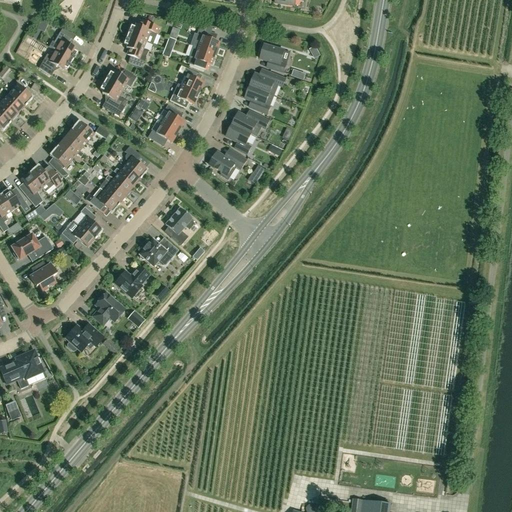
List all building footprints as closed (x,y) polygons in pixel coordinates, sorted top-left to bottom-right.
[(131,27),(127,36),(146,43),(152,46),(156,36),(159,28),(139,21),(137,26),(135,26),(134,28),(131,27)] [(217,43),(211,41),(214,34),(210,33),(212,27),(200,25),(196,35),(193,34),(190,46),(193,47),(215,55),(217,47),(216,47),(217,43)] [(58,45),(55,52),(72,62),(77,53),(74,52),(75,49),(69,46),(72,40),(60,33),(54,43),(58,45)] [(143,49),(146,43),(127,36),(123,45),(127,46),(126,49),(128,49),(126,55),(144,62),(148,51),(143,49)] [(264,46),(260,60),(272,64),(271,70),(284,74),(286,66),(281,64),(285,52),(264,46)] [(211,66),(215,55),(193,47),(188,64),(204,70),(206,64),(211,66)] [(34,64),(40,57),(33,51),(27,59),(34,64)] [(67,70),(72,62),(55,52),(51,58),(47,55),(45,58),(39,69),(51,77),(53,72),(52,71),(55,66),(63,71),(64,68),(67,70)] [(182,87),(198,95),(203,84),(199,82),(202,76),(185,68),(185,69),(181,66),(178,72),(183,74),(182,75),(187,77),(182,86),(182,87)] [(110,73),(105,81),(122,91),(126,86),(130,88),(132,85),(136,78),(124,71),(120,76),(114,72),(113,75),(110,73)] [(304,81),(306,75),(294,71),(292,77),(304,81)] [(255,75),(250,87),(270,95),(275,97),(279,86),(283,88),(286,80),(269,73),(267,79),(255,75)] [(122,91),(105,81),(100,90),(103,92),(102,94),(110,98),(106,104),(105,103),(102,108),(119,118),(122,113),(127,103),(119,97),(122,91)] [(37,93),(40,88),(34,84),(31,89),(37,93)] [(193,106),(198,95),(182,87),(182,86),(178,84),(173,95),(170,102),(186,109),(189,104),(193,106)] [(10,93),(25,107),(33,98),(18,85),(10,93)] [(271,108),(275,97),(270,95),(250,87),(245,100),(257,104),(255,110),(267,115),(271,108)] [(18,115),(25,107),(10,93),(3,101),(18,115)] [(0,104),(0,113),(10,123),(18,115),(3,101),(0,104)] [(163,110),(157,120),(178,133),(184,123),(180,120),(183,115),(167,106),(164,111),(163,110)] [(136,123),(143,114),(136,109),(129,119),(136,123)] [(10,123),(0,113),(0,129),(3,132),(10,123)] [(232,126),(251,135),(257,138),(262,128),(265,130),(269,122),(253,114),(250,120),(238,114),(232,126)] [(171,143),(178,133),(157,120),(151,130),(152,131),(147,138),(163,148),(167,141),(171,143)] [(79,122),(71,130),(87,143),(94,135),(79,122)] [(246,145),(251,135),(232,126),(226,138),(238,144),(235,149),(247,155),(251,148),(246,145)] [(99,127),(95,133),(106,140),(110,134),(99,127)] [(80,152),(87,143),(71,130),(64,139),(83,155),(84,155),(80,152)] [(81,158),(83,155),(64,139),(57,147),(72,160),(77,155),(81,158)] [(65,169),(72,160),(57,147),(50,156),(65,169)] [(124,167),(140,180),(147,171),(135,161),(139,155),(129,147),(125,153),(127,154),(125,157),(125,160),(128,162),(124,167)] [(283,151),(277,149),(275,154),(280,157),(283,151)] [(209,166),(222,174),(221,176),(228,181),(237,168),(241,171),(247,162),(233,153),(228,160),(217,153),(209,166)] [(259,165),(254,172),(261,176),(265,170),(259,165)] [(51,172),(47,176),(38,166),(29,173),(42,189),(46,193),(54,186),(57,188),(61,184),(51,172)] [(116,169),(114,172),(117,175),(133,188),(140,180),(124,167),(121,172),(116,169)] [(62,169),(58,173),(65,180),(69,176),(62,169)] [(38,193),(42,189),(29,173),(21,181),(31,193),(26,197),(35,208),(43,202),(38,193)] [(105,180),(110,184),(126,197),(133,188),(117,175),(114,179),(108,176),(105,180)] [(93,180),(88,185),(97,192),(101,187),(93,180)] [(110,184),(104,192),(103,192),(119,205),(126,197),(110,184)] [(103,192),(104,192),(100,189),(92,198),(89,195),(85,200),(95,208),(99,203),(112,214),(119,205),(103,192)] [(9,190),(0,195),(0,196),(11,213),(20,206),(25,213),(30,210),(23,199),(18,203),(9,190)] [(69,191),(64,197),(69,201),(70,200),(76,206),(80,200),(69,191)] [(11,213),(0,196),(0,227),(3,233),(9,229),(4,223),(8,221),(6,216),(11,213)] [(41,206),(35,211),(38,216),(45,211),(41,206)] [(87,218),(79,227),(95,240),(102,231),(90,221),(94,216),(85,208),(80,213),(87,218)] [(192,220),(180,209),(165,226),(175,234),(170,239),(180,247),(188,238),(181,232),(185,227),(189,230),(194,224),(191,221),(192,220)] [(95,240),(79,227),(73,221),(61,234),(71,243),(75,238),(87,249),(95,240)] [(216,229),(208,237),(214,242),(222,234),(216,229)] [(32,235),(12,248),(15,253),(13,254),(17,260),(19,259),(19,261),(33,252),(33,253),(35,252),(39,258),(53,250),(45,237),(36,243),(32,235)] [(55,244),(58,249),(64,246),(61,240),(55,244)] [(165,265),(177,252),(166,242),(161,248),(153,240),(148,245),(148,244),(143,250),(143,251),(139,256),(140,256),(140,259),(142,261),(145,261),(153,268),(158,262),(162,266),(165,265)] [(59,250),(63,256),(69,252),(65,246),(59,250)] [(179,258),(185,263),(188,259),(182,254),(179,258)] [(42,292),(56,284),(52,278),(56,275),(50,265),(46,267),(43,262),(31,269),(34,275),(30,277),(34,285),(37,283),(42,292)] [(113,282),(115,283),(114,284),(132,299),(133,297),(136,299),(143,291),(140,289),(142,287),(141,286),(149,276),(138,267),(130,276),(125,272),(120,277),(118,276),(113,282)] [(168,292),(161,286),(154,295),(160,301),(168,292)] [(115,322),(125,311),(105,294),(96,306),(102,311),(100,313),(98,312),(93,317),(103,326),(110,318),(115,322)] [(145,321),(134,312),(127,319),(138,328),(145,321)] [(77,327),(66,339),(70,342),(67,345),(67,347),(73,352),(75,352),(77,349),(81,353),(86,347),(90,350),(97,342),(99,344),(104,338),(96,331),(88,324),(82,332),(77,327)] [(113,344),(107,339),(104,343),(110,348),(113,344)] [(36,359),(34,352),(17,360),(18,362),(6,367),(10,374),(2,378),(7,389),(18,384),(21,390),(29,387),(26,381),(43,374),(39,366),(41,365),(38,358),(36,359)] [(5,406),(11,421),(21,417),(15,402),(5,406)] [(389,511),(391,504),(353,500),(351,511),(389,511)]
